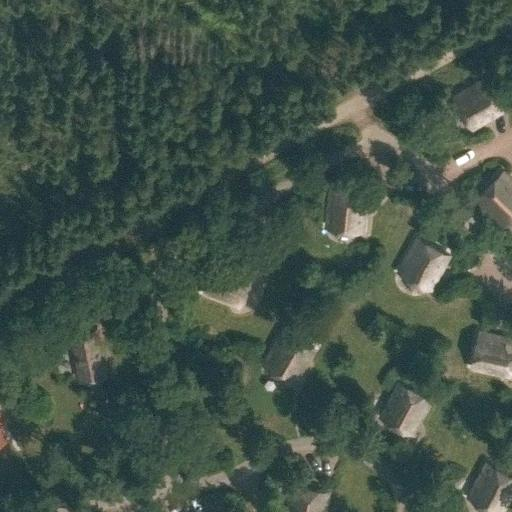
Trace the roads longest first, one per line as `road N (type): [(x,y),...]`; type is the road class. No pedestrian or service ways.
road 1 (track): [(200,183),(511,15)]
road 2 (unclassified): [(200,183),(0,289)]
